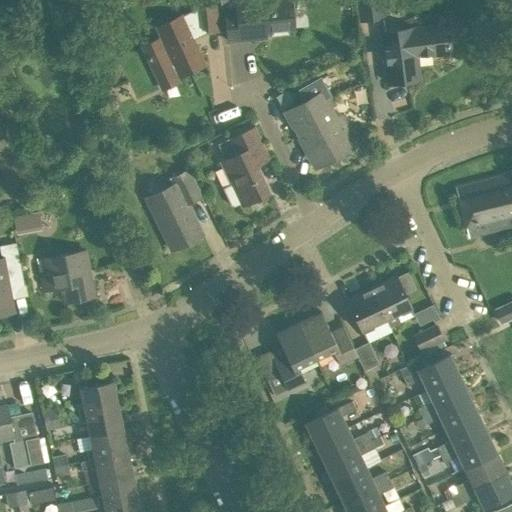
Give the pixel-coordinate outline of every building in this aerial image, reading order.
[(228,41),(255,38),(254,32),(294,29),(291,0),(264,0),(236,3),(237,14),(226,15),(228,41)] [(356,0),(359,22),(385,19),(382,0),(356,0)] [(194,48),(191,41),(208,34),(219,33),(216,5),(204,6),(157,27),(161,37),(140,46),(161,92),(181,82),(178,77),(203,65),(195,47),(194,48)] [(387,84),(419,80),(416,59),(452,55),(448,22),(412,26),(413,30),(381,34),(387,84)] [(299,132),(337,111),(330,98),(333,97),(321,78),(299,90),(305,102),(285,112),(294,128),(296,127),(299,132)] [(308,154),(336,139),(348,132),(337,111),(299,132),(302,138),(300,139),(308,154)] [(0,152),(12,148),(0,122),(0,152)] [(257,167),(269,161),(254,128),(230,140),(237,155),(222,162),(232,184),(223,188),(231,206),(234,207),(241,203),(242,205),(254,199),(255,203),(258,204),(267,200),(268,198),(266,194),(269,192),(257,167)] [(336,139),(308,154),(315,168),(343,153),(336,139)] [(171,250),(203,235),(187,203),(203,196),(189,168),(169,178),(173,186),(146,199),(171,250)] [(470,237),(511,225),(511,173),(457,188),(470,237)] [(25,197),(28,211),(53,206),(50,193),(25,197)] [(21,215),(13,217),(16,235),(25,233),(21,215)] [(0,314),(13,312),(6,274),(22,271),(17,243),(0,245),(0,251),(2,260),(0,260),(0,314)] [(90,282),(87,267),(89,267),(86,251),(55,257),(40,260),(43,273),(38,274),(42,292),(61,288),(64,302),(94,296),(92,281),(90,282)] [(386,319),(390,328),(400,323),(396,314),(410,308),(404,294),(414,289),(407,273),(396,278),(396,277),(371,289),(386,319)] [(362,331),(386,319),(371,289),(347,300),(362,331)] [(501,325),(511,319),(511,300),(493,309),(501,325)] [(354,349),(344,326),(330,332),(321,312),(298,323),(315,359),(332,351),(339,365),(357,357),(354,349)] [(298,367),(315,359),(298,323),(276,334),(285,353),(272,359),(287,390),(305,382),(298,367)] [(257,349),(275,348),(274,324),(255,325),(257,349)] [(424,357),(445,347),(443,341),(444,341),(436,324),(412,335),(421,352),(422,352),(424,357)] [(354,349),(357,357),(358,357),(364,371),(379,364),(368,342),(354,349)] [(427,390),(459,374),(449,355),(403,377),(407,386),(422,379),(427,390)] [(421,416),(468,394),(459,374),(427,390),(432,401),(417,408),(421,416)] [(79,413),(118,405),(113,382),(80,389),(83,402),(77,404),(79,413)] [(445,429),(477,414),(468,394),(421,416),(425,425),(440,417),(445,429)] [(315,443),(347,428),(341,416),(356,409),(352,401),(337,408),(306,423),(315,443)] [(0,467),(3,466),(0,451),(0,438),(12,436),(5,404),(0,405),(0,467)] [(90,435),(123,428),(118,405),(79,413),(81,423),(87,422),(90,435)] [(44,421),(58,418),(56,408),(42,410),(44,421)] [(441,455),(487,433),(477,414),(445,429),(451,440),(436,447),(441,455)] [(58,418),(44,421),(46,431),(60,428),(58,418)] [(88,460),(128,452),(123,428),(90,435),(93,449),(86,450),(88,460)] [(371,440),(367,432),(352,439),(347,428),(315,443),(324,463),(371,440)] [(464,468),(496,453),(487,433),(441,455),(445,463),(459,456),(464,468)] [(333,482),(365,467),(360,455),(375,448),(384,444),(380,435),(378,436),(371,440),(324,463),(333,482)] [(15,469),(45,462),(39,437),(9,443),(15,469)] [(100,482),(133,475),(128,452),(88,460),(80,462),(82,471),(91,469),(93,483),(100,482)] [(459,495),(505,472),(496,453),(464,468),(470,479),(455,486),(459,495)] [(54,467),(68,464),(66,454),(51,457),(54,467)] [(68,464),(54,467),(56,477),(70,474),(68,464)] [(365,467),(333,482),(343,502),(390,480),(386,471),(370,478),(365,467)] [(511,486),(505,472),(459,495),(462,502),(477,495),(483,508),(511,493),(511,486)] [(102,495),(56,504),(58,511),(69,511),(73,511),(72,511),(78,511),(99,508),(138,500),(133,475),(100,482),(102,495)] [(347,511),(371,511),(384,506),(378,494),(393,487),(390,480),(343,502),(347,511)] [(447,500),(459,495),(455,486),(454,486),(443,491),(447,500)] [(15,492),(18,506),(28,504),(26,490),(15,492)] [(38,502),(36,491),(28,492),(30,504),(38,502)] [(8,508),(18,506),(15,492),(5,494),(8,508)] [(140,511),(138,500),(99,508),(99,511),(140,511)] [(511,511),(511,503),(497,511),(511,511)]
